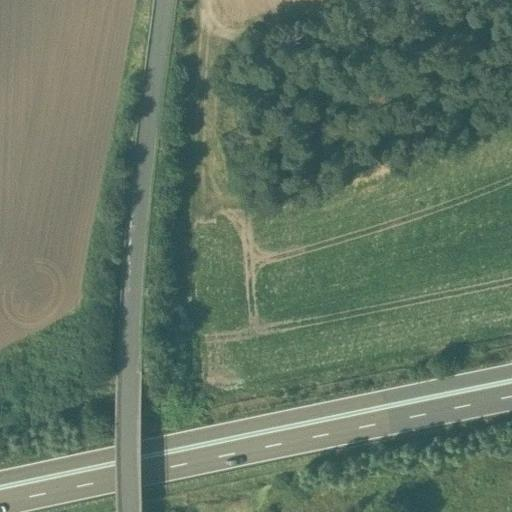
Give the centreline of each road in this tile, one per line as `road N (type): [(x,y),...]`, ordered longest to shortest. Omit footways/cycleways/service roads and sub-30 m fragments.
road 1 (trunk): [(511,375),(0,481)]
road 2 (trunk): [(9,511),(511,405)]
road 3 (unclassified): [(133,511),(130,363),(166,0)]
road 4 (track): [(207,0),(198,210)]
road 5 (track): [(203,47),(342,0)]
